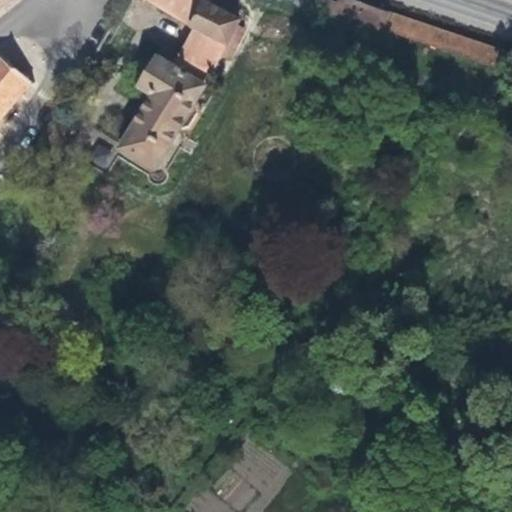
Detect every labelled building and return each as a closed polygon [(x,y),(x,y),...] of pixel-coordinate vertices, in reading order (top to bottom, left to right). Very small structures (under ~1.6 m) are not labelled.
[(0,0),(0,9),(10,3),(8,0),(0,0)] [(150,0),(195,27),(179,56),(171,51),(165,53),(139,94),(140,101),(147,107),(122,149),(156,171),(178,134),(192,133),(204,111),(199,102),(214,73),(242,18),(208,0),(150,0)] [(351,0),(315,0),(310,16),(383,41),(386,32),(392,14),(351,0)] [(406,39),(412,21),(392,14),(386,32),(406,39)] [(406,39),(443,52),(449,34),(412,21),(406,39)] [(443,52),(501,71),(507,54),(449,34),(443,52)] [(31,83),(0,53),(0,113),(4,109),(6,111),(9,107),(8,105),(16,97),(17,98),(21,94),(20,93),(27,85),(28,86),(31,83)] [(501,71),(508,74),(511,69),(511,55),(507,54),(501,71)] [(478,97),(484,103),(496,88),(491,81),(478,97)] [(89,159),(104,168),(114,152),(99,143),(89,159)]
